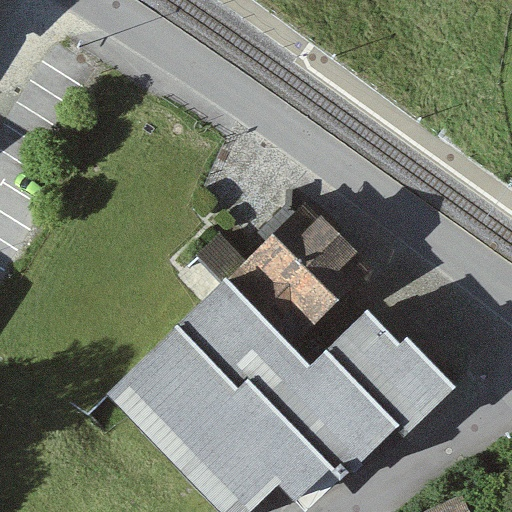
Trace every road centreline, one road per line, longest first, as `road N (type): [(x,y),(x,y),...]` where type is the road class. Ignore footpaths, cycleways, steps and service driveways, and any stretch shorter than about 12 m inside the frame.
road 1 (residential): [(511,294),(346,169),(86,0)]
road 2 (residential): [(511,414),(364,511)]
